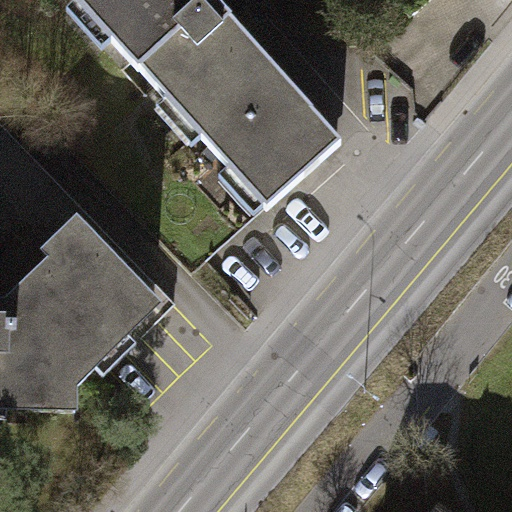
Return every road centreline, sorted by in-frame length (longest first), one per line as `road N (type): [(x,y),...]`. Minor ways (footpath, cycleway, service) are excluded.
road 1 (primary): [(183,511),(511,116)]
road 2 (residential): [(511,275),(322,511)]
